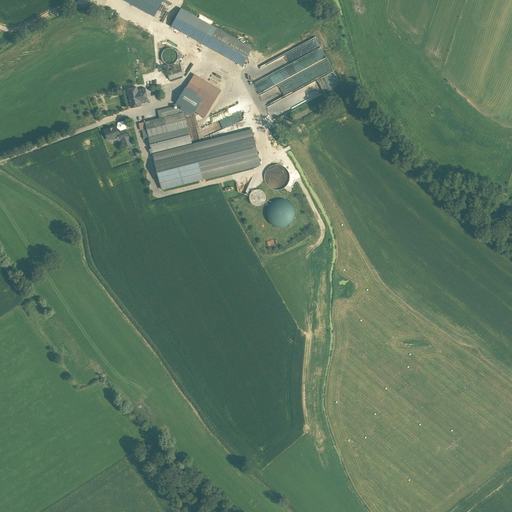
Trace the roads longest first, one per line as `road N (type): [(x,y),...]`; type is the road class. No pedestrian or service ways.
road 1 (track): [(511,259),(403,168),(356,110),(345,109),(301,141),(379,267)]
road 2 (track): [(156,60),(155,20),(135,7),(84,2),(19,29),(0,27)]
road 3 (track): [(397,286),(511,373)]
